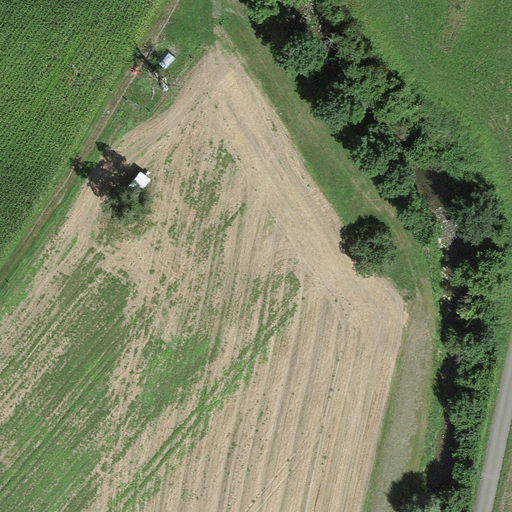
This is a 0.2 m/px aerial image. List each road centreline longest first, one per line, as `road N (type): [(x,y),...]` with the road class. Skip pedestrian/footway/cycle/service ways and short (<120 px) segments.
road 1 (track): [(37,217),(173,0)]
road 2 (unclassified): [(511,346),(478,511)]
